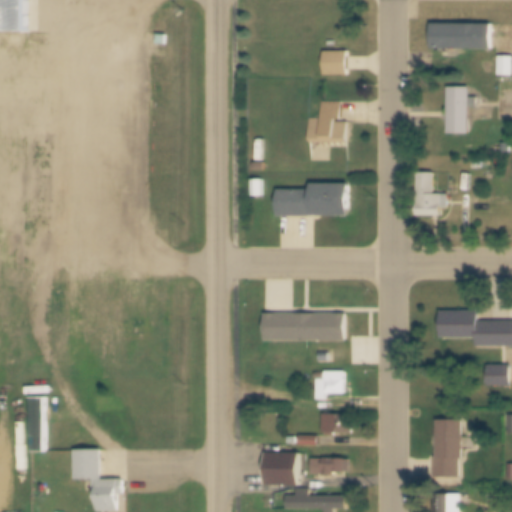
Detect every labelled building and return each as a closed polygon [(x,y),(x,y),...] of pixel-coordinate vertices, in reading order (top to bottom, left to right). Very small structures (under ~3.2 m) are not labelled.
[(33,0),(33,34),(0,34),(0,0),(33,0)] [(495,23),(494,46),(437,46),(437,23),(495,23)] [(351,52),(351,73),(328,73),(328,52),(351,52)] [(26,53),(17,53),(17,77),(26,77),(26,53)] [(503,58),(511,58),(511,78),(502,78),(503,58)] [(452,89),(474,89),(474,137),(452,137),(452,89)] [(316,143),(316,120),(328,120),(328,103),(346,103),(346,123),(353,123),(353,143),(316,143)] [(439,174),(439,198),(446,198),(446,218),(421,218),(421,174),(439,174)] [(257,181),(268,181),(268,198),(256,198),(257,181)] [(282,191),(316,191),(316,185),(353,185),(353,219),(282,219),(282,191)] [(480,340),(444,340),(444,314),(483,314),(483,323),(511,323),(511,348),(480,348),(480,340)] [(350,315),(350,343),(270,343),(270,315),(350,315)] [(334,353),(334,361),(324,361),(324,353),(334,353)] [(511,364),(511,383),(490,383),(490,364),(511,364)] [(328,380),(329,372),(350,373),(350,396),(332,396),(332,402),(321,402),(321,380),(328,380)] [(36,401),(51,402),(51,455),(36,455),(36,401)] [(328,414),(342,414),(342,436),(328,436),(328,414)] [(438,459),(441,459),(441,419),(467,420),(467,461),(464,461),(464,480),(438,480),(438,459)] [(304,434),(322,434),(322,450),(304,450),(304,434)] [(105,481),(128,481),(128,497),(124,497),(124,511),(102,511),(102,503),(98,503),(98,482),(80,482),(80,453),(105,453),(105,481)] [(303,453),(303,488),(272,488),(272,453),(303,453)] [(337,474),(337,477),(327,477),(327,474),(316,474),(316,458),(352,458),(352,474),(337,474)] [(281,480),(281,462),(262,462),(262,480),(281,480)] [(329,511),(292,511),(292,497),(301,497),(301,491),(314,491),(314,497),(351,497),(351,511),(329,511)] [(466,496),(466,511),(439,511),(439,495),(466,496)]
